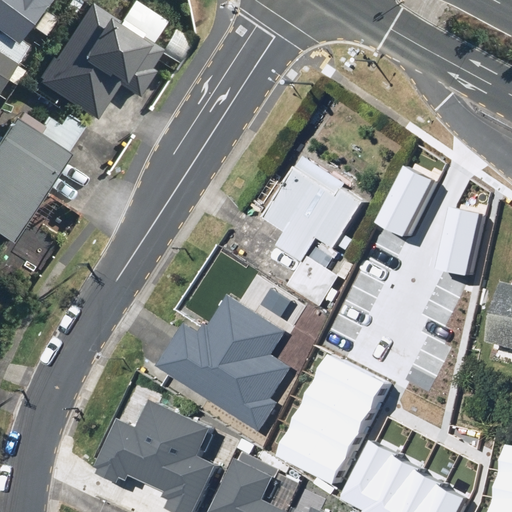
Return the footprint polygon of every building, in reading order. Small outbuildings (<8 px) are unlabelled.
[(0,0),(0,88),(26,47),(20,43),(46,0),(0,0)] [(35,81),(95,122),(144,50),(113,29),(117,23),(88,3),(35,81)] [(0,243),(5,247),(85,127),(27,89),(0,130),(0,243)] [(368,200),(302,157),(259,221),(285,238),(278,248),(303,264),(289,285),(322,307),(341,278),(310,258),(320,243),(333,252),(368,200)] [(411,237),(438,182),(407,167),(380,222),(411,237)] [(474,277),(487,215),(454,208),(441,270),(474,277)] [(511,289),(501,286),(486,343),(511,350),(511,289)] [(289,332),(230,296),(209,328),(204,325),(199,332),(185,323),(157,368),(263,434),(281,404),(276,401),(294,372),(272,359),(289,332)] [(444,346),(383,328),(372,369),(433,386),(444,346)] [(342,482),(391,383),(334,354),(284,454),(342,482)] [(102,473),(99,480),(117,488),(121,481),(129,485),(132,478),(167,494),(164,501),(169,503),(166,510),(169,511),(199,511),(221,466),(201,456),(213,429),(153,402),(140,429),(121,420),(98,471),(102,473)] [(462,511),(472,496),(375,442),(343,499),(366,511),(462,511)] [(511,511),(511,445),(511,446),(496,511),(511,511)] [(240,462),(237,460),(213,511),(319,511),(315,510),(313,511),(287,511),(266,502),(280,471),(244,454),(240,462)]
